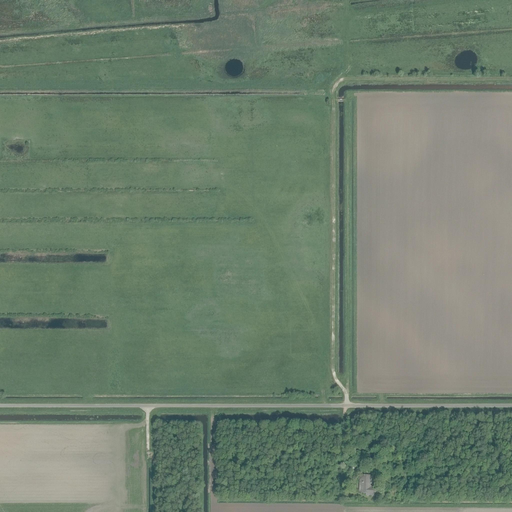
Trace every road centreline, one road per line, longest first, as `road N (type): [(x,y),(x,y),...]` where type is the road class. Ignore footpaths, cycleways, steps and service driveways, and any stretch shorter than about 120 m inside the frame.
road 1 (unclassified): [(511,405),(0,406)]
road 2 (track): [(511,79),(338,84),(332,363),(346,406)]
road 3 (track): [(345,392),(348,94),(358,95)]
